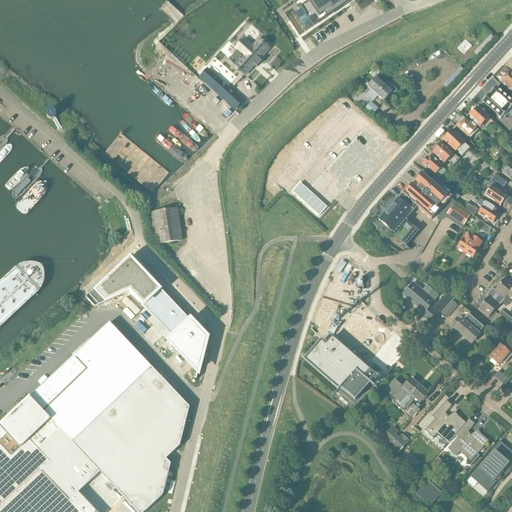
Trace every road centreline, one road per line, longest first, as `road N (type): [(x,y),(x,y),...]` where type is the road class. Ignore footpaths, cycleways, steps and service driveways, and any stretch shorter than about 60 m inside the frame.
road 1 (unclassified): [(172,511),(208,392),(210,328),(142,252),(128,205),(0,93)]
road 2 (tertiary): [(249,511),(305,301),(337,240)]
road 3 (tertiary): [(337,240),(511,37)]
road 4 (residential): [(511,421),(378,306),(371,262)]
road 5 (residential): [(371,262),(398,260),(459,280),(476,276),(497,242)]
